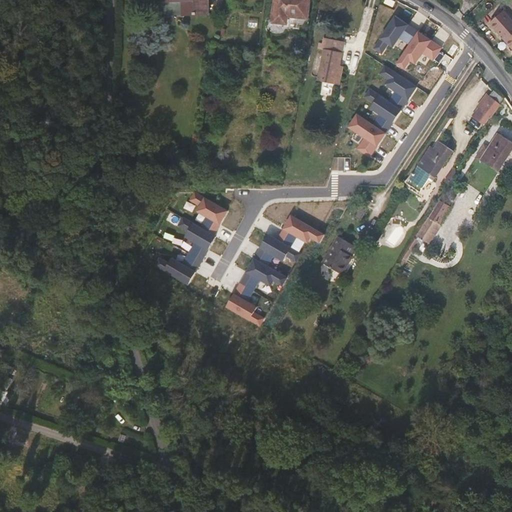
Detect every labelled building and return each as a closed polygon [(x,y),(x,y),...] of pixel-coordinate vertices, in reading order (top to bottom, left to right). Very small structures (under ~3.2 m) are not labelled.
[(164,0),(164,1),(183,1),(183,15),(208,14),(208,0),(164,0)] [(274,0),(272,23),(287,24),(288,16),(308,19),(310,0),(274,0)] [(511,47),(511,18),(504,10),(490,23),(502,36),(511,47)] [(410,45),(419,32),(396,17),(375,49),(382,53),(388,44),(394,48),(400,38),(410,45)] [(433,60),(441,46),(419,32),(410,45),(398,64),(405,68),(411,58),(417,62),(423,53),(433,60)] [(343,67),(340,66),(345,42),(324,38),(323,43),(319,43),(318,49),(324,50),(318,81),(340,85),(343,67)] [(389,100),(403,109),(417,87),(386,67),(382,74),(390,79),(387,84),(396,90),(389,100)] [(373,125),(387,134),(403,109),(389,100),(372,89),(367,97),(375,102),(372,107),(381,113),(373,125)] [(485,125),(500,105),(494,100),(487,95),(477,107),(478,108),(472,115),(485,125)] [(359,148),(372,157),(387,134),(373,125),(357,115),(350,128),(365,138),(359,148)] [(476,157),(481,161),(500,172),(511,152),(511,141),(498,133),(489,147),(485,144),(476,157)] [(440,141),(435,149),(431,146),(407,184),(421,193),(432,175),(436,179),(454,151),(440,141)] [(212,236),(226,212),(194,194),(190,201),(199,206),(196,212),(206,218),(200,229),(182,218),(177,226),(187,232),(185,236),(195,242),(182,264),(171,258),(168,263),(160,258),(155,266),(188,285),(215,237),(212,236)] [(440,224),(451,207),(441,201),(430,218),(440,224)] [(360,217),(365,209),(357,204),(346,222),(354,227),(360,217)] [(320,242),(324,236),(292,218),(278,242),(268,236),(226,308),(259,327),(264,319),(254,313),(257,308),(247,303),(260,281),(271,287),(273,283),(282,288),(287,279),(268,268),(274,257),(282,262),(286,256),(297,263),(301,255),(289,248),(296,237),(307,243),(311,237),(320,242)] [(343,275),(353,257),(351,255),(356,246),(338,236),(322,263),(343,275)]
